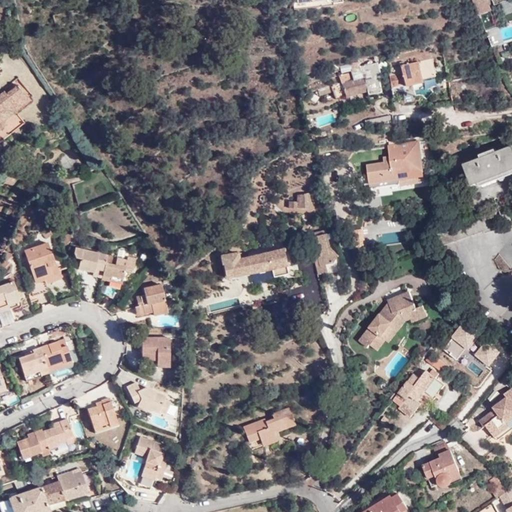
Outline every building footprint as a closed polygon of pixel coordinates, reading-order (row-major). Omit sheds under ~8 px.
[(473,0),(479,16),(491,12),(487,0),(473,0)] [(482,16),(492,48),(502,45),(492,13),(482,16)] [(432,58),(389,68),(391,86),(404,83),(405,85),(422,82),(421,79),(437,76),(432,58)] [(363,78),(366,91),(366,97),(381,95),(380,76),(378,63),(360,67),(359,61),(350,62),(351,66),(340,66),(341,75),(350,72),(352,81),(363,78)] [(339,76),(345,97),(366,91),(363,78),(352,81),(350,72),(341,75),(339,76)] [(0,120),(16,131),(24,125),(16,113),(30,100),(18,85),(8,95),(4,91),(0,94),(0,120)] [(403,92),(402,93),(403,100),(400,101),(401,106),(406,106),(416,103),(417,103),(414,90),(403,92)] [(0,143),(16,131),(0,120),(0,143)] [(384,185),(383,181),(382,173),(398,171),(399,179),(399,185),(424,181),(419,141),(388,145),(390,156),(384,157),(384,162),(367,164),(370,187),(384,185)] [(482,159),(466,165),(474,186),(496,178),(511,171),(511,147),(497,153),(495,150),(481,156),(482,159)] [(399,179),(398,171),(382,173),(383,181),(399,179)] [(291,204),(291,211),(312,213),(313,197),(301,198),(301,205),(291,204)] [(478,218),(437,233),(436,233),(442,248),(484,233),(485,234),(499,229),(493,214),(479,220),(478,218)] [(53,234),(48,229),(43,234),(48,239),(53,234)] [(314,241),(320,270),(333,267),(338,261),(330,251),(328,238),(314,241)] [(24,251),(37,286),(46,282),(60,278),(48,243),(24,251)] [(103,264),(106,254),(75,247),(73,252),(74,257),(79,258),(77,268),(92,271),(93,271),(95,263),(103,264)] [(288,275),(284,251),(242,259),(241,253),(222,257),(226,279),(273,269),(274,278),(288,275)] [(125,259),(106,254),(103,264),(101,277),(100,277),(109,280),(110,277),(121,280),(123,271),(124,268),(132,270),(135,258),(126,256),(125,259)] [(101,277),(103,264),(95,263),(93,271),(92,271),(92,275),(101,277)] [(0,320),(2,327),(15,322),(9,305),(7,301),(19,298),(13,281),(0,285),(0,320)] [(46,282),(37,286),(39,294),(49,291),(46,282)] [(94,303),(98,290),(98,287),(85,284),(82,293),(87,301),(94,303)] [(142,288),(144,295),(135,297),(137,306),(134,306),(135,315),(151,311),(152,315),(166,312),(160,284),(142,288)] [(39,294),(37,286),(31,287),(34,296),(39,294)] [(94,303),(104,308),(111,300),(111,297),(98,290),(94,303)] [(388,300),(389,302),(392,309),(385,317),(380,313),(359,340),(367,346),(370,344),(377,349),(385,338),(389,340),(405,320),(411,317),(409,311),(416,308),(416,307),(410,291),(388,300)] [(392,309),(389,302),(380,313),(385,317),(392,309)] [(423,305),(416,307),(416,308),(409,311),(411,317),(412,321),(427,315),(423,305)] [(461,322),(453,331),(463,338),(470,329),(461,322)] [(141,338),(141,353),(156,353),(156,360),(156,367),(169,367),(169,338),(141,338)] [(65,339),(49,344),(50,348),(42,351),(49,371),(65,366),(65,363),(72,360),(65,339)] [(481,340),(471,354),(480,361),(491,347),(481,340)] [(41,375),(49,372),(49,371),(42,351),(41,348),(33,350),(34,353),(26,356),(20,358),(25,375),(40,370),(41,375)] [(431,356),(427,360),(441,372),(447,364),(438,357),(436,359),(431,356)] [(411,382),(410,384),(408,382),(395,400),(402,405),(400,408),(411,417),(421,405),(417,401),(438,373),(433,369),(430,373),(426,370),(420,377),(415,385),(411,382)] [(42,376),(41,375),(40,370),(25,375),(27,381),(42,376)] [(413,372),(407,379),(411,382),(417,374),(413,372)] [(417,374),(411,382),(415,385),(420,377),(417,374)] [(407,379),(393,398),(395,400),(408,382),(410,384),(411,382),(407,379)] [(134,400),(140,398),(149,402),(146,407),(147,407),(157,412),(158,409),(165,413),(170,402),(164,398),(165,396),(150,389),(147,390),(145,386),(139,389),(135,382),(126,386),(133,401),(134,400)] [(511,388),(504,393),(507,397),(494,406),(497,410),(491,414),(490,412),(480,419),(483,423),(483,427),(486,424),(497,439),(504,434),(507,439),(511,432),(511,388)] [(100,404),(94,407),(85,409),(92,431),(107,426),(108,429),(116,425),(107,397),(99,401),(99,402),(100,404)] [(136,405),(146,410),(147,407),(146,407),(149,402),(140,398),(134,400),(136,405)] [(262,447),(276,441),(273,433),(294,425),(287,407),(270,414),(272,418),(264,421),(263,418),(241,427),(245,437),(257,432),(259,439),(262,447)] [(53,427),(42,430),(47,444),(54,442),(55,443),(65,440),(73,437),(66,418),(59,421),(60,424),(53,427)] [(468,419),(469,429),(481,428),(480,418),(468,419)] [(107,426),(92,431),(93,434),(108,429),(107,426)] [(47,444),(42,430),(34,433),(35,437),(28,439),(17,443),(20,454),(28,452),(29,456),(31,455),(40,452),(48,449),(47,444)] [(257,432),(245,437),(248,444),(259,439),(257,432)] [(148,452),(147,456),(140,475),(153,479),(154,474),(161,477),(165,466),(164,466),(165,461),(160,459),(162,454),(165,444),(140,436),(135,448),(148,452)] [(432,448),(437,459),(442,457),(441,453),(451,449),(447,442),(432,448)] [(442,457),(437,459),(423,465),(433,486),(439,484),(441,487),(443,487),(448,487),(451,484),(453,481),(452,477),(461,473),(451,449),(441,453),(442,457)] [(49,511),(50,511),(48,506),(64,502),(89,495),(84,476),(83,476),(82,474),(74,477),(74,475),(71,477),(71,480),(67,481),(66,476),(57,478),(59,483),(10,499),(8,494),(0,496),(0,508),(1,511),(49,511)] [(138,481),(150,486),(153,479),(140,475),(138,481)] [(493,488),(500,483),(495,475),(488,480),(493,488)] [(490,490),(496,497),(499,495),(507,489),(501,482),(500,483),(493,488),(490,490)] [(499,495),(500,498),(509,492),(511,489),(511,488),(511,487),(507,489),(499,495)] [(500,498),(508,511),(511,511),(511,489),(509,492),(500,498)] [(390,493),(361,511),(401,511),(409,507),(399,492),(392,496),(390,493)] [(48,506),(50,511),(65,507),(64,502),(48,506)]
